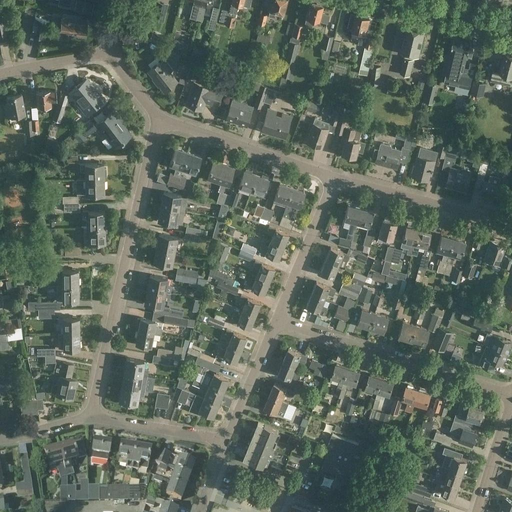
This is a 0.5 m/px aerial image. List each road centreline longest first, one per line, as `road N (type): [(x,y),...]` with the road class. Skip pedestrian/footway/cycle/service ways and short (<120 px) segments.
road 1 (residential): [(90,417),(159,120)]
road 2 (residential): [(511,396),(275,320)]
road 3 (residential): [(335,179),(159,120)]
road 4 (residential): [(511,230),(335,179)]
road 5 (residential): [(275,320),(335,179)]
road 6 (residential): [(226,441),(90,417)]
road 7 (residential): [(226,441),(275,320)]
